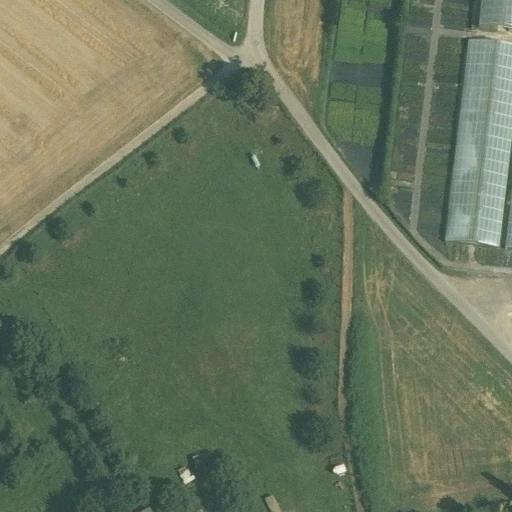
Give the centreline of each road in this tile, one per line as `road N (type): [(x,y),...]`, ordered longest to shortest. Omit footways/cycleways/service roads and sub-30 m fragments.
road 1 (track): [(474,328),(323,155),(254,54),(238,59),(155,0)]
road 2 (track): [(0,254),(238,59)]
